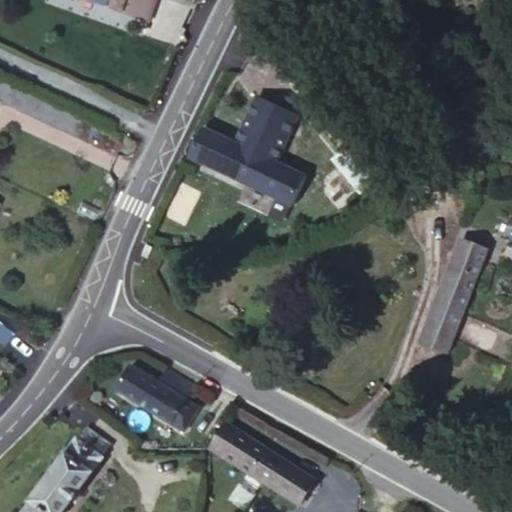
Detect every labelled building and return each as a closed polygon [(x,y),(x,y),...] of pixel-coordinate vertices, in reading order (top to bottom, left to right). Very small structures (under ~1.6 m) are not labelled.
[(152,0),(89,0),(146,19),(152,0)] [(387,62),(378,52),(370,58),(379,68),(387,62)] [(257,97),(254,104),(294,124),(297,117),(257,97)] [(294,124),(254,104),(236,145),(204,129),(190,159),(293,207),(306,179),(276,164),(294,124)] [(361,193),(377,181),(348,144),(333,156),(361,193)] [(338,194),(323,183),(311,199),(326,210),(338,194)] [(447,356),(489,250),(459,239),(418,344),(447,356)] [(0,320),(0,341),(3,344),(13,330),(0,320)] [(159,383),(132,365),(116,389),(183,431),(198,408),(186,400),(195,386),(167,368),(159,383)] [(229,426),(213,450),(301,508),(317,484),(229,426)] [(76,440),(22,511),(64,511),(102,459),(76,440)]
